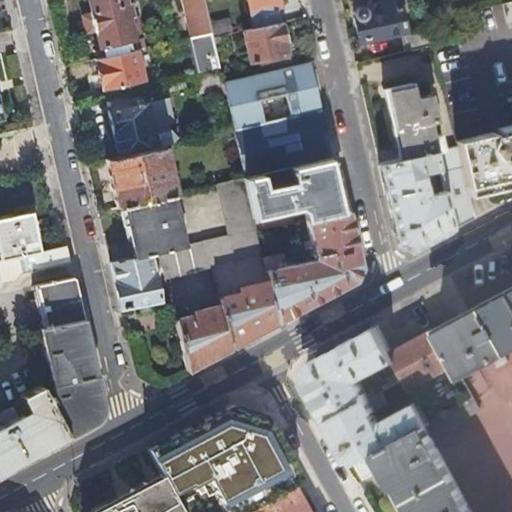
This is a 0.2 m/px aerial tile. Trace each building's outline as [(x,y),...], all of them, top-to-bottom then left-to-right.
[(103,45),(106,55),(133,49),(132,44),(136,43),(125,0),(90,0),(93,10),(89,11),(94,30),(97,30),(101,46),(103,45)] [(180,0),(183,12),(206,7),(204,0),(180,0)] [(280,6),(278,0),(246,0),(253,26),(279,20),(276,7),(280,6)] [(353,18),(359,40),(404,30),(397,0),(380,0),(360,5),(355,7),(353,8),(352,11),(353,15),(354,18),(353,18)] [(511,2),(502,5),(506,23),(511,21),(511,2)] [(206,7),(183,12),(189,36),(193,35),(211,31),(206,7)] [(94,30),(89,11),(82,12),(87,32),(94,30)] [(285,51),(279,20),(253,26),(241,29),(249,61),(263,58),(265,70),(291,64),(287,51),(285,51)] [(432,43),(432,41),(429,28),(401,35),(405,50),(432,43)] [(220,68),(211,31),(193,35),(202,72),(208,71),(220,68)] [(106,55),(97,57),(103,88),(144,78),(137,48),(133,49),(106,55)] [(321,116),(308,60),(291,64),(265,70),(223,80),(226,96),(235,136),(321,116)] [(223,80),(220,68),(208,71),(214,98),(226,96),(223,80)] [(453,228),(473,218),(468,195),(456,146),(442,149),(439,134),(431,135),(428,123),(436,121),(429,95),(413,98),(410,83),(382,90),(391,130),(390,130),(397,160),(435,152),(439,170),(444,190),(453,228)] [(108,111),(117,150),(155,142),(146,103),(108,111)] [(286,168),(331,158),(321,116),(235,136),(244,177),(244,178),(260,174),(286,168)] [(511,124),(496,128),(497,133),(493,134),(492,131),(455,140),(456,146),(468,195),(511,185),(511,124)] [(167,166),(162,145),(106,158),(117,206),(123,205),(174,194),(171,182),(176,181),(173,165),(167,166)] [(410,251),(453,228),(444,190),(428,194),(423,174),(439,170),(435,152),(397,160),(379,164),(398,246),(410,251)] [(344,211),(331,158),(286,168),(287,172),(290,172),(293,183),(287,183),(264,188),(260,174),(244,178),(253,217),(297,207),(302,210),(304,219),(344,211)] [(244,178),(244,177),(217,183),(229,234),(254,229),(256,228),(253,217),(244,178)] [(178,213),(174,194),(123,205),(134,255),(149,252),(158,250),(185,244),(180,222),(185,221),(183,212),(178,213)] [(361,265),(349,210),(344,211),(304,219),(310,249),(304,251),(306,259),(295,262),(294,256),(279,259),(281,265),(264,269),(266,279),(276,323),(320,299),(353,281),(361,265)] [(0,259),(35,252),(27,212),(0,217),(0,259)] [(260,252),(254,229),(229,234),(203,240),(209,263),(260,252)] [(210,267),(209,263),(203,240),(185,244),(158,250),(165,277),(210,267)] [(70,262),(66,245),(35,252),(0,259),(0,282),(14,279),(22,273),(70,262)] [(118,295),(121,307),(160,298),(149,252),(134,255),(110,260),(118,295)] [(83,318),(73,276),(34,285),(43,327),(83,318)] [(254,334),(276,323),(266,279),(238,286),(239,290),(217,295),(219,304),(229,347),(254,334)] [(511,287),(481,304),(506,350),(511,346),(511,287)] [(209,358),(229,347),(219,304),(191,311),(192,314),(174,318),(186,370),(209,358)] [(463,376),(508,351),(506,350),(481,304),(437,328),(455,362),(463,376)] [(83,318),(43,327),(39,328),(53,394),(47,397),(66,433),(77,428),(85,423),(89,420),(94,415),(97,408),(98,405),(99,398),(98,385),(95,370),(83,318)] [(305,380),(326,418),(404,376),(398,367),(376,379),(378,384),(364,392),(357,379),(394,359),(391,353),(376,326),(310,360),(305,380)] [(398,367),(404,376),(410,387),(455,362),(437,328),(391,353),(394,359),(398,367)] [(355,461),(424,423),(428,421),(417,400),(377,421),(370,410),(387,401),(385,397),(396,391),(398,395),(410,389),(410,387),(404,376),(326,418),(332,431),(350,464),(355,461)] [(0,468),(66,433),(47,397),(39,383),(20,393),(31,414),(22,419),(20,416),(18,413),(16,413),(0,422),(0,468)] [(173,493),(208,474),(229,511),(238,511),(249,506),(294,482),(301,479),(260,403),(241,397),(184,428),(148,447),(162,473),(173,493)] [(472,511),(424,423),(355,461),(363,476),(373,472),(384,467),(391,480),(408,511),(472,511)] [(381,485),(391,480),(384,467),(373,472),(381,485)] [(93,510),(92,511),(183,511),(173,493),(162,473),(93,510)] [(284,488),(249,506),(251,511),(309,511),(294,482),(284,488)]
